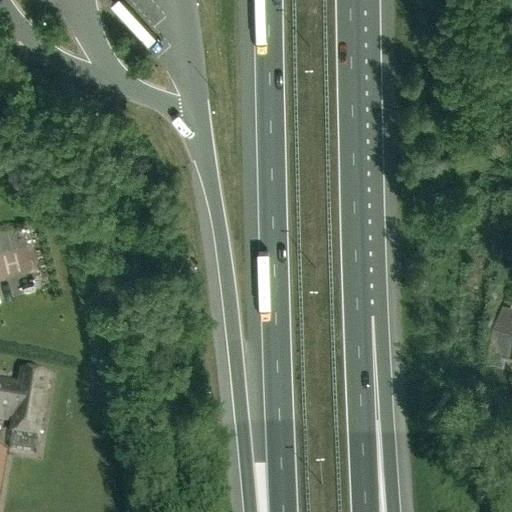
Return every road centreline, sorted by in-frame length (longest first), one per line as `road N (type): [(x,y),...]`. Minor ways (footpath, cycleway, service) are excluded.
road 1 (motorway): [(268,0),(285,511)]
road 2 (motorway): [(195,117),(223,279),(246,511)]
road 3 (motorway): [(357,323),(350,0)]
road 4 (motorway): [(393,511),(357,323)]
road 5 (motorway): [(368,511),(357,323)]
